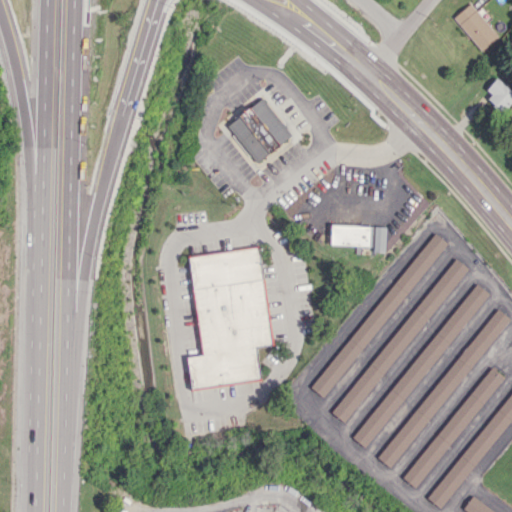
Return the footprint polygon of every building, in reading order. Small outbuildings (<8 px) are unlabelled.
[(498,36),(470,3),(453,17),(480,51),(498,36)] [(486,89),(491,94),(487,99),(501,112),(511,100),(511,89),(511,91),(496,77),(486,89)] [(255,162),(291,136),(262,97),(226,124),(255,162)] [(329,245),(370,246),(370,226),(330,224),(329,245)] [(384,252),(385,226),(374,226),(373,252),(384,252)] [(445,242),(433,231),(311,388),(324,398),(445,242)] [(189,255),(200,355),(187,356),(190,388),(260,380),(256,346),(271,345),(260,247),(189,255)] [(331,413),(344,423),(467,267),(454,257),(331,413)] [(354,439),(367,449),(486,291),(473,281),(354,439)] [(391,468),(508,317),(495,307),(378,458),(391,468)] [(403,479),(416,489),(502,375),(489,365),(403,479)] [(511,387),(427,498),(441,509),(511,416),(511,387)] [(462,509),(465,511),(493,511),(471,496),(462,509)]
